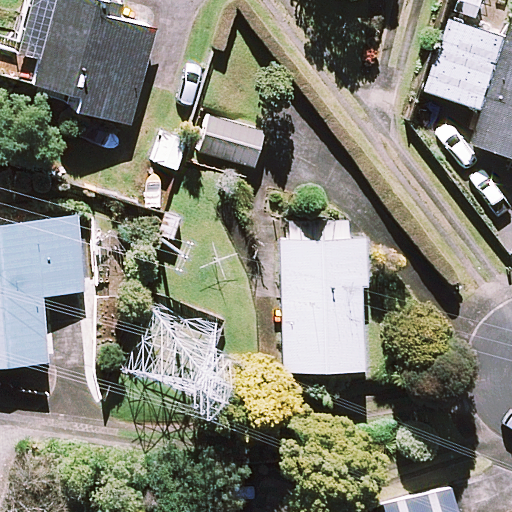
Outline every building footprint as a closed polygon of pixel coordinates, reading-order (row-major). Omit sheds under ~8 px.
[(0,76),(32,85),(64,94),(61,106),(127,124),(153,31),(93,14),(96,3),(85,0),(30,0),(16,51),(0,46),(0,76)] [(511,9),(502,39),(447,22),(424,93),(480,111),(469,145),(511,158),(511,9)] [(262,132),(207,118),(198,154),(253,168),(262,132)] [(186,144),(157,133),(146,165),(175,175),(186,144)] [(83,293),(77,218),(0,224),(0,365),(46,362),(40,297),(83,293)] [(359,371),(361,222),(282,221),(280,370),(359,371)] [(217,326),(146,304),(124,374),(196,396),(217,326)] [(432,423),(400,419),(396,455),(428,458),(432,423)] [(456,511),(450,485),(378,503),(380,511),(456,511)]
